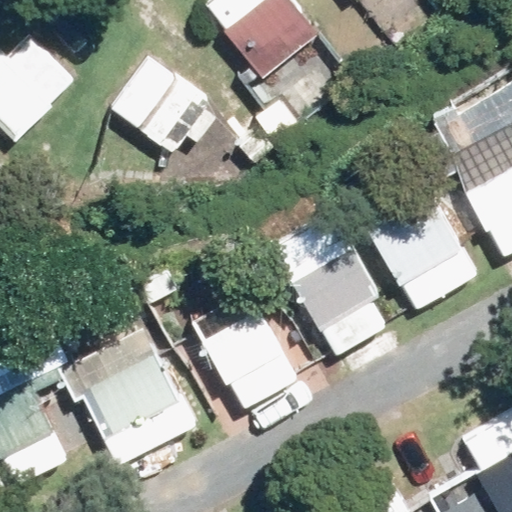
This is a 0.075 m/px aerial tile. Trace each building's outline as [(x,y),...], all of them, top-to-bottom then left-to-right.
[(215,0),(211,4),(268,75),(322,32),(296,0),(215,0)] [(474,0),(426,0),(444,23),(474,0)] [(75,78),(29,33),(0,61),(0,111),(20,131),(75,78)] [(108,104),(171,151),(207,102),(144,56),(108,104)] [(511,96),(511,67),(497,79),(511,96)] [(511,165),(466,191),(500,254),(511,247),(511,165)] [(374,233),(417,307),(480,271),(436,196),(374,233)] [(286,274),(318,329),(378,294),(346,240),(286,274)] [(255,266),(267,285),(284,275),(272,256),(255,266)] [(154,300),(180,288),(170,267),(143,279),(154,300)] [(286,351),(262,306),(206,334),(229,381),(286,351)] [(89,386),(111,431),(179,396),(156,351),(89,386)] [(47,424),(77,408),(50,357),(0,382),(0,456),(50,431),(47,424)] [(511,454),(489,468),(511,506),(511,454)]
